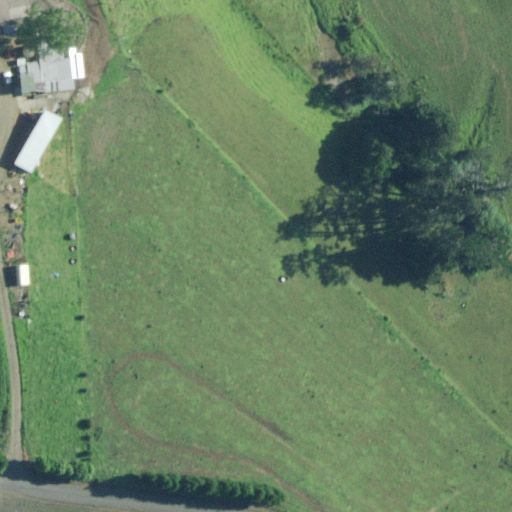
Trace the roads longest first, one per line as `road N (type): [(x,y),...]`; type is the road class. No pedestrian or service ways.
road 1 (residential): [(0,489),(217,511)]
road 2 (unknown): [(14,490),(15,381),(0,289)]
